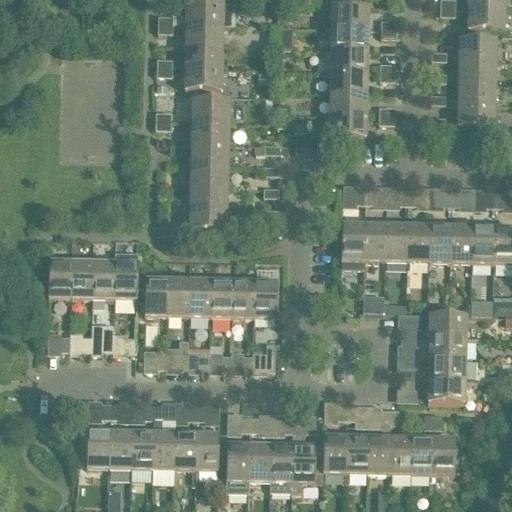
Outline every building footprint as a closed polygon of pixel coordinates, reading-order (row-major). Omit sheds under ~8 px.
[(503,16),(503,0),(467,0),(467,14),(503,16)] [(454,14),(454,5),(439,5),(439,14),(454,14)] [(233,32),(234,10),(185,9),(185,22),(172,22),(172,31),(185,31),(221,32),(233,32)] [(367,35),(367,12),(331,12),(330,34),(367,35)] [(454,23),(454,14),(439,14),(439,22),(454,23)] [(503,37),(503,16),(467,14),(466,36),(503,37)] [(172,31),(172,22),(157,22),(157,31),(172,31)] [(395,35),(395,27),(380,27),(380,35),(395,35)] [(171,39),(172,31),(157,31),(157,39),(171,39)] [(221,55),(221,32),(185,31),(184,54),(221,55)] [(366,57),(367,35),(330,34),(330,56),(366,57)] [(395,44),(395,35),(380,35),(380,44),(395,44)] [(494,68),(495,45),(458,45),(458,67),(494,68)] [(220,76),(221,55),(184,54),(184,75),(220,76)] [(366,78),(366,57),(330,56),(329,77),(366,78)] [(445,67),(445,58),(430,58),(430,67),(445,67)] [(171,74),(171,65),(156,65),(156,74),(171,74)] [(494,90),(494,68),(458,67),(457,89),(494,90)] [(394,79),(394,70),(379,70),(379,78),(394,79)] [(170,83),(171,74),(156,74),(156,82),(170,83)] [(220,98),(220,76),(184,75),(183,97),(220,98)] [(365,100),(366,78),(329,77),(329,99),(365,100)] [(394,87),(394,79),(379,78),(379,87),(394,87)] [(444,89),(445,80),(430,80),(430,88),(444,89)] [(493,112),(494,90),(457,89),(457,111),(493,112)] [(365,122),(365,100),(329,99),(328,122),(365,122)] [(444,110),(444,101),(429,101),(429,110),(444,110)] [(227,127),(227,106),(191,105),(191,127),(227,127)] [(493,134),(493,112),(457,111),(456,133),(493,134)] [(393,122),(393,113),(378,113),(378,122),(393,122)] [(169,127),(170,119),(155,118),(155,127),(169,127)] [(364,144),(365,122),(328,122),(328,143),(364,144)] [(393,131),(393,122),(378,122),(378,130),(393,131)] [(444,133),(444,124),(429,124),(429,132),(444,133)] [(169,136),(169,127),(155,127),(154,136),(169,136)] [(190,149),(227,150),(227,127),(191,127),(190,149)] [(226,172),(227,150),(190,149),(190,171),(226,172)] [(278,160),(278,151),(264,151),(263,160),(278,160)] [(226,194),(226,172),(190,171),(189,193),(226,194)] [(278,182),(278,173),(263,173),(263,181),(278,182)] [(225,216),(226,194),(189,193),(189,215),(225,216)] [(277,203),(277,194),(263,194),(262,203),(277,203)] [(364,210),(364,196),(355,195),(355,210),(364,210)] [(372,211),(373,196),(364,196),(364,210),(372,211)] [(407,212),(407,197),(399,197),(398,211),(407,212)] [(415,212),(416,197),(407,197),(407,212),(415,212)] [(450,213),(450,198),(442,198),(441,212),(450,213)] [(459,213),(459,198),(450,198),(450,213),(459,213)] [(494,214),(494,199),(485,199),(485,213),(494,214)] [(502,214),(502,199),(494,199),(494,214),(502,214)] [(225,237),(225,216),(189,215),(188,237),(225,237)] [(277,225),(277,216),(262,216),(262,225),(277,225)] [(363,267),(363,231),(341,230),(340,274),(363,275),(363,267)] [(384,268),(385,231),(363,231),(363,267),(384,268)] [(406,268),(406,232),(385,231),(384,268),(406,268)] [(428,269),(428,232),(406,232),(406,268),(428,269)] [(449,269),(450,233),(428,232),(428,269),(449,269)] [(471,270),(471,233),(450,233),(449,269),(471,270)] [(492,270),(493,234),(471,233),(471,270),(492,270)] [(511,270),(511,234),(493,234),(492,270),(511,270)] [(135,306),(135,286),(136,260),(114,259),(113,269),(113,305),(135,306)] [(69,304),(70,268),(48,267),(47,304),(69,304)] [(91,305),(92,268),(70,268),(69,304),(91,305)] [(113,305),(113,269),(92,268),(91,305),(113,305)] [(166,323),(167,286),(135,286),(135,306),(144,306),(143,322),(166,323)] [(188,323),(188,287),(167,286),(166,323),(188,323)] [(209,323),(210,287),(188,287),(188,323),(209,323)] [(231,324),(231,287),(210,287),(209,323),(231,324)] [(252,324),(253,288),(231,287),(231,324),(252,324)] [(275,325),(275,288),(253,288),(252,324),(275,325)] [(364,298),(363,316),(384,317),(385,299),(364,298)] [(511,299),(494,300),(495,318),(511,317),(511,299)] [(471,303),(471,318),(493,319),(493,303),(471,303)] [(407,316),(407,308),(386,307),(385,316),(407,316)] [(478,341),(464,340),(465,321),(428,321),(428,343),(478,345),(478,341)] [(111,358),(112,344),(112,330),(103,330),(103,358),(111,358)] [(415,343),(415,334),(400,334),(400,343),(415,343)] [(68,358),(69,343),(60,343),(59,357),(68,358)] [(90,358),(90,343),(81,343),(81,358),(90,358)] [(415,351),(415,343),(400,343),(400,351),(415,351)] [(478,347),(478,345),(428,343),(427,365),(464,366),(464,347),(478,347)] [(134,359),(134,344),(125,344),(125,359),(134,359)] [(187,376),(187,362),(187,347),(178,346),(178,376),(187,376)] [(274,378),(274,364),(274,349),(265,349),(265,378),(274,378)] [(165,376),(165,362),(156,362),(156,376),(165,376)] [(208,377),(208,363),(199,363),(199,376),(208,377)] [(230,377),(230,363),(221,363),(221,377),(230,377)] [(251,377),(251,364),(243,364),(242,377),(251,377)] [(464,384),(464,366),(427,365),(427,386),(477,388),(477,384),(464,384)] [(414,386),(414,378),(399,377),(399,386),(414,386)] [(414,395),(414,386),(399,386),(399,394),(414,395)] [(477,390),(477,388),(427,386),(427,409),(463,410),(463,390),(477,390)] [(109,425),(109,410),(100,410),(100,425),(109,425)] [(117,425),(118,410),(109,410),(109,425),(117,425)] [(151,426),(152,411),(144,411),(143,426),(151,426)] [(160,426),(161,411),(152,411),(151,426),(160,426)] [(195,427),(196,412),(187,412),(187,427),(195,427)] [(204,427),(204,412),(196,412),(195,427),(204,427)] [(345,427),(346,412),(337,412),(336,426),(345,427)] [(354,427),(354,412),(346,412),(345,427),(354,427)] [(389,431),(389,416),(380,416),(380,434),(384,440),(388,440),(389,431)] [(397,431),(397,416),(389,416),(389,431),(397,431)] [(431,436),(432,421),(423,421),(423,435),(431,436)] [(440,436),(440,421),(432,421),(431,436),(440,436)] [(248,438),(249,424),(240,423),(240,438),(248,438)] [(257,438),(257,424),(249,424),(248,438),(257,438)] [(292,439),(292,424),(283,424),(283,439),(291,439),(292,439)] [(301,501),(301,489),(313,489),(314,453),(300,452),(300,424),(292,424),(292,439),(291,439),(291,452),(291,489),(290,510),(296,511),(296,501),(301,501)] [(108,474),(108,438),(86,438),(85,474),(108,474)] [(129,475),(130,439),(108,438),(108,474),(129,475)] [(150,475),(151,439),(130,439),(129,475),(150,475)] [(173,476),(173,439),(151,439),(150,475),(173,476)] [(194,476),(195,440),(173,439),(173,476),(194,476)] [(217,477),(217,440),(195,440),(194,476),(217,477)] [(344,480),(345,443),(323,443),(322,479),(344,480)] [(366,480),(367,444),(345,443),(344,480),(366,480)] [(388,499),(389,444),(367,444),(366,480),(384,480),(384,499),(388,499)] [(409,481),(410,445),(389,444),(388,499),(391,499),(391,481),(409,481)] [(431,481),(431,445),(410,445),(409,481),(431,481)] [(431,445),(431,481),(453,482),(454,445),(431,445)] [(247,488),(248,452),(226,451),(225,488),(247,488)] [(269,488),(270,452),(248,452),(247,488),(269,488)] [(291,452),(270,452),(269,488),(291,489),(291,452)] [(108,511),(120,511),(121,494),(110,493),(108,511)]
